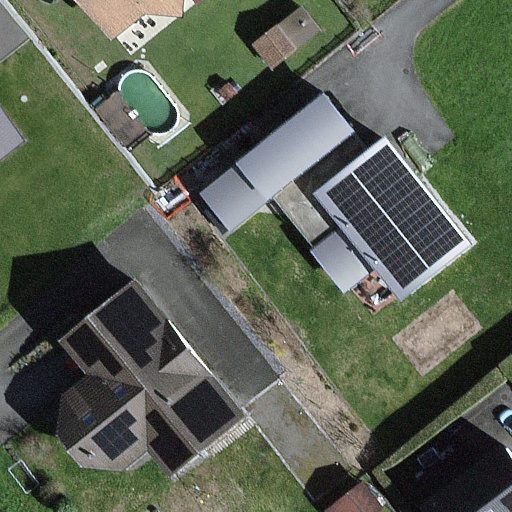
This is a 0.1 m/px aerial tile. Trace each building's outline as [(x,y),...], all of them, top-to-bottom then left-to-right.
[(154,0),(180,5),(181,0),(100,0),(121,25),(151,0),(154,0)] [(411,289),(478,237),(399,136),(376,153),(333,97),(214,189),(237,219),(280,186),(325,244),(320,248),(349,285),(386,257),(411,289)] [(0,158),(26,137),(0,105),(0,158)] [(92,455),(125,463),(156,439),(175,465),(246,412),(147,281),(75,335),(103,373),(77,392),(71,425),(92,455)] [(445,511),(511,511),(511,449),(509,446),(491,460),(478,443),(424,483),(445,511)]
